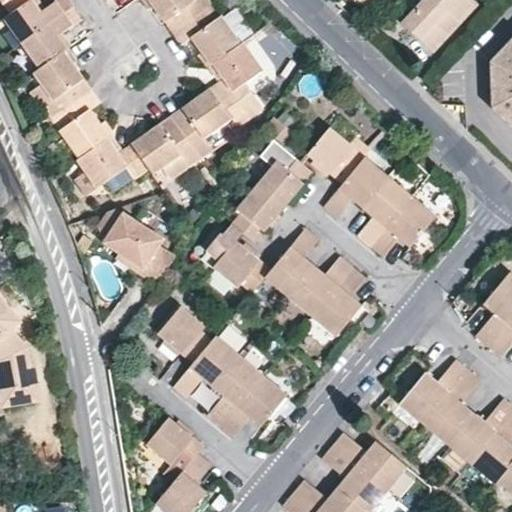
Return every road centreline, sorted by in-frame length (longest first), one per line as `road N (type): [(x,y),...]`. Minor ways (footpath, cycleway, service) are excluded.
road 1 (tertiary): [(0,147),(63,306),(100,511)]
road 2 (tertiary): [(297,0),(506,198)]
road 3 (tertiary): [(245,511),(412,315)]
road 4 (residential): [(511,14),(481,47),(472,93),(477,114),(511,145)]
road 5 (tertiary): [(412,315),(506,198)]
road 6 (residential): [(412,315),(511,394)]
